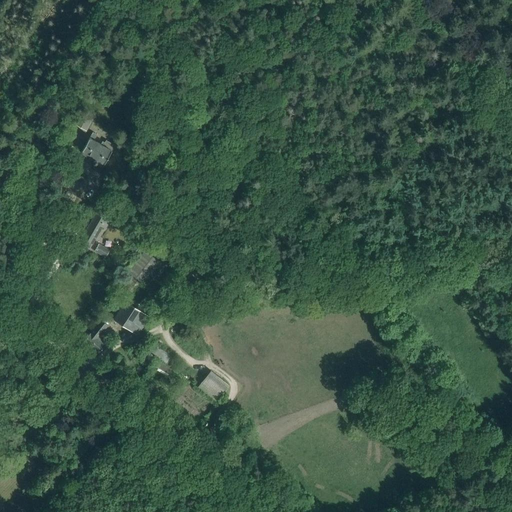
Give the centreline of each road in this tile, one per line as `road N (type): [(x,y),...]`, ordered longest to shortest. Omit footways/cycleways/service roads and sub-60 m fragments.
road 1 (track): [(511,255),(350,279),(511,460)]
road 2 (track): [(185,445),(233,387),(214,365),(190,359),(165,327),(220,297),(350,279)]
road 3 (unclassified): [(0,297),(267,511)]
road 4 (track): [(511,99),(415,0)]
